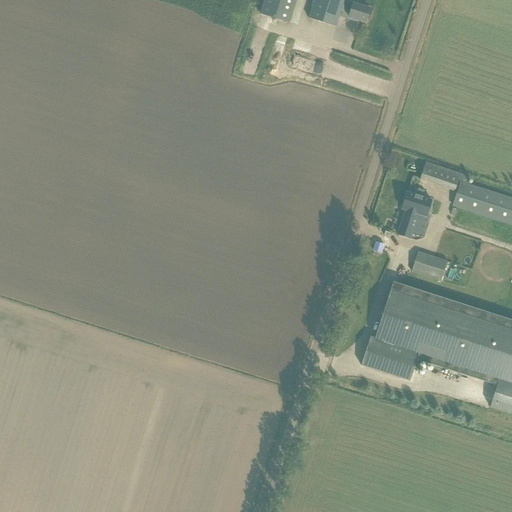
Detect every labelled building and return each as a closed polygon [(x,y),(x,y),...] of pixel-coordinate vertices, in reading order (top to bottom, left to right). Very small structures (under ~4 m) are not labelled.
[(263,0),(259,14),(289,23),(296,0),(263,0)] [(314,0),(308,19),(335,27),(340,11),(349,14),(347,20),(356,22),(357,20),(365,23),(370,10),(356,5),(357,0),(314,0)] [(366,89),(371,74),(363,72),(361,80),(356,78),(354,86),(366,89)] [(511,198),(467,184),(469,177),(425,163),(420,180),(454,192),(458,181),(460,182),(452,206),(511,225),(511,198)] [(402,219),(397,235),(410,239),(411,235),(412,232),(422,235),(428,217),(426,217),(427,214),(431,201),(406,193),(401,209),(405,211),(402,219)] [(375,243),(373,250),(381,253),(384,245),(375,243)] [(441,282),(447,262),(417,253),(411,272),(441,282)] [(370,337),(360,366),(364,367),(409,381),(415,361),(496,387),(490,407),(493,409),(511,414),(511,331),(395,294),(395,293),(394,293),(379,340),(374,339),(370,337)]
